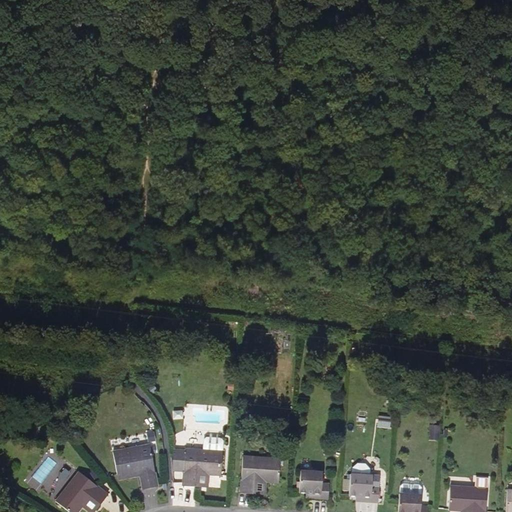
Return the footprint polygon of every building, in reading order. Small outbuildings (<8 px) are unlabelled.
[(156,392),(151,385),(145,390),(149,396),(156,392)] [(378,417),(377,427),(387,429),(389,419),(378,417)] [(154,442),(152,432),(144,434),(146,443),(154,442)] [(202,451),(185,450),(185,451),(184,472),(183,487),(197,487),(197,474),(208,475),(221,476),(223,442),(220,438),(206,437),(203,441),(202,451)] [(158,487),(150,445),(113,452),(117,476),(139,471),(140,477),(143,490),(158,487)] [(184,472),(185,451),(170,450),(172,472),(184,472)] [(278,484),(280,459),(243,457),(240,494),(254,495),(255,482),(266,483),(278,484)] [(352,475),(350,475),(349,497),(361,497),(360,502),(378,503),(379,488),(371,487),(372,476),(369,476),(370,470),(366,466),(357,465),(352,469),(352,475)] [(139,471),(117,476),(118,481),(140,477),(139,471)] [(108,495),(79,472),(55,502),(68,511),(77,511),(89,498),(100,507),(108,495)] [(328,500),(329,485),(322,484),(322,473),(300,472),(299,493),(311,494),(310,499),(328,500)] [(207,488),(208,475),(197,474),(197,487),(207,488)] [(476,489),(450,487),(448,511),(461,511),(463,511),(485,511),(487,489),(488,479),(476,478),(476,489)] [(266,483),(255,482),(254,495),(265,495),(266,483)] [(427,511),(428,507),(420,507),(421,496),(421,488),(419,485),(402,484),(400,486),(400,494),(399,494),(397,511),(427,511)]
